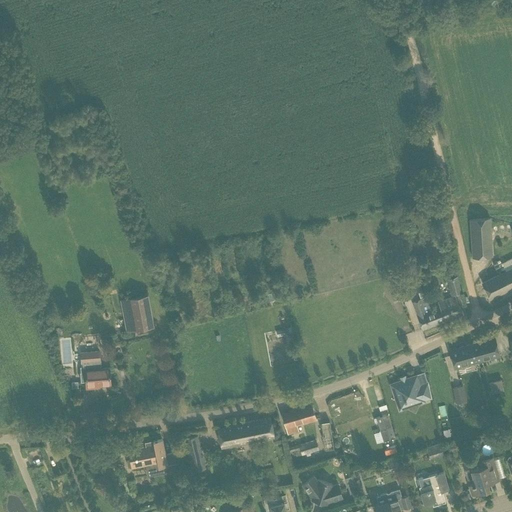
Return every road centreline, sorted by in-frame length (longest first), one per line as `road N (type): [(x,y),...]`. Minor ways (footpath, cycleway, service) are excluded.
road 1 (unclassified): [(9,437),(200,416),(314,392),(396,363),(511,305)]
road 2 (track): [(393,0),(432,122),(479,321)]
